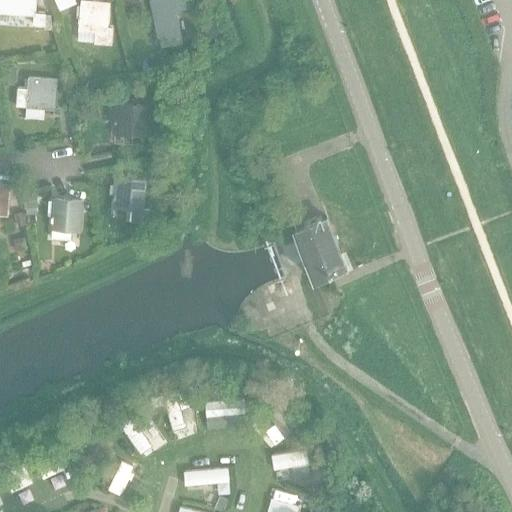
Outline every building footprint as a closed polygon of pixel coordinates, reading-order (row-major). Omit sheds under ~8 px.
[(45,14),(34,13),(35,0),(0,0),(0,11),(34,15),(33,24),(44,25),(45,14)] [(107,28),(109,3),(82,0),(79,30),(97,32),(96,42),(110,43),(112,28),(107,28)] [(154,0),(152,1),(160,37),(181,32),(175,8),(188,6),(186,0),(154,0)] [(26,107),(54,109),(57,80),(29,77),(26,107)] [(148,102),(110,101),(108,119),(116,118),(115,133),(124,133),(123,143),(142,144),(148,102)] [(151,175),(165,175),(165,163),(152,163),(151,175)] [(137,221),(149,222),(150,210),(142,209),(145,180),(117,177),(114,207),(138,209),(137,221)] [(0,214),(6,215),(9,185),(0,184),(0,214)] [(26,214),(37,213),(36,207),(38,207),(36,191),(22,193),(24,209),(26,208),(26,214)] [(51,228),(79,230),(82,201),(54,198),(51,228)] [(296,229),(316,281),(346,269),(327,217),(296,229)]
